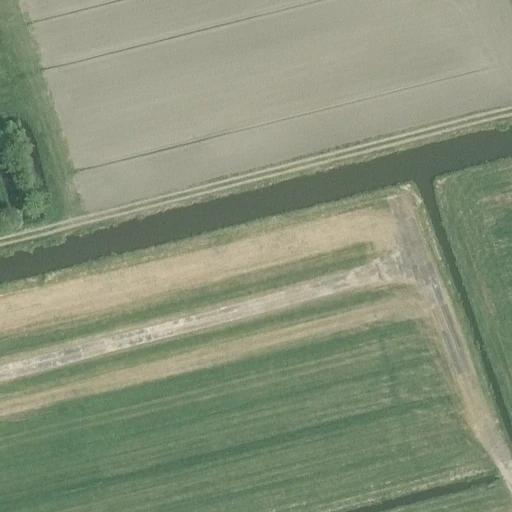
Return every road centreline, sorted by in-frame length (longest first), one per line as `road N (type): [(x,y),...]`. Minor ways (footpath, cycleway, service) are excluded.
road 1 (track): [(0,242),(511,116)]
road 2 (track): [(0,108),(39,109),(71,223)]
